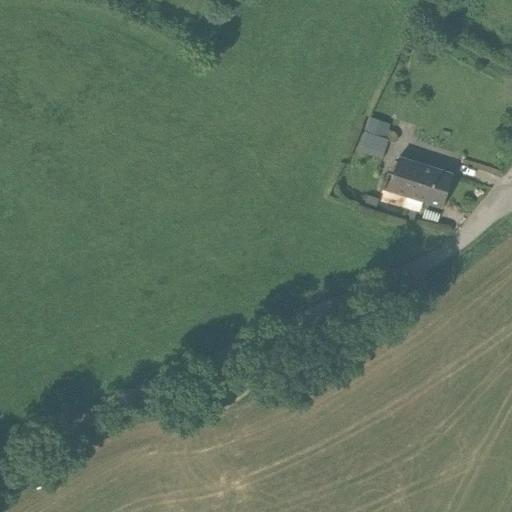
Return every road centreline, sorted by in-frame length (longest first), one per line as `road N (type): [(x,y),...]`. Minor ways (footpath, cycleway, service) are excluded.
road 1 (unclassified): [(0,456),(330,317),(432,260),(511,187)]
road 2 (track): [(289,334),(289,348),(195,438)]
